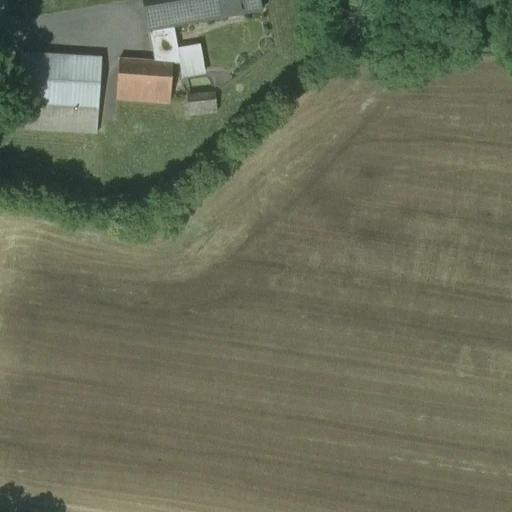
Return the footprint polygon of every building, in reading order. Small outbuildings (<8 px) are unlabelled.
[(210,19),(206,0),(142,0),(148,30),(210,19)] [(262,10),(259,0),(206,0),(210,19),(262,10)] [(101,58),(21,53),(16,130),(96,134),(97,121),(101,58)] [(172,63),(119,58),(116,98),(170,102),(172,63)] [(214,94),(186,97),(187,103),(188,114),(216,112),(214,94)]
